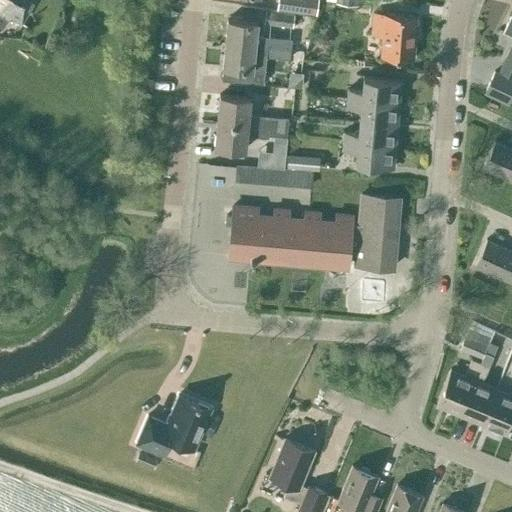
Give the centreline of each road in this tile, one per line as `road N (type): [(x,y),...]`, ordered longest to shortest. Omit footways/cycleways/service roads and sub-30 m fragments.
road 1 (residential): [(423,332),(348,334),(165,307),(193,0)]
road 2 (residential): [(423,332),(464,0)]
road 3 (residential): [(397,437),(511,484)]
